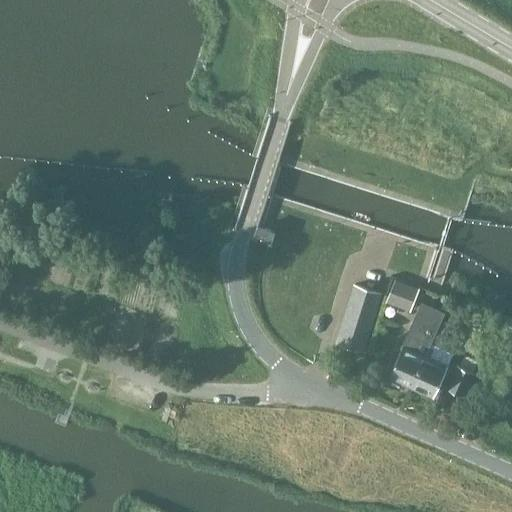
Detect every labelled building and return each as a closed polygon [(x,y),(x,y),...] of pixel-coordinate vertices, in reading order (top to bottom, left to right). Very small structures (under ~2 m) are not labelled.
[(268,244),(272,231),(255,225),(251,238),(268,244)] [(386,300),(409,309),(418,287),(395,278),(386,300)] [(382,293),(353,284),(334,342),(364,351),(382,293)] [(403,344),(388,376),(410,386),(428,347),(429,347),(430,343),(441,319),(444,311),(423,301),(403,344)] [(454,325),(441,319),(430,343),(443,349),(454,325)] [(432,349),(429,347),(428,347),(410,386),(433,396),(448,364),(429,356),(432,349)] [(464,401),(474,378),(458,370),(447,394),(464,401)]
